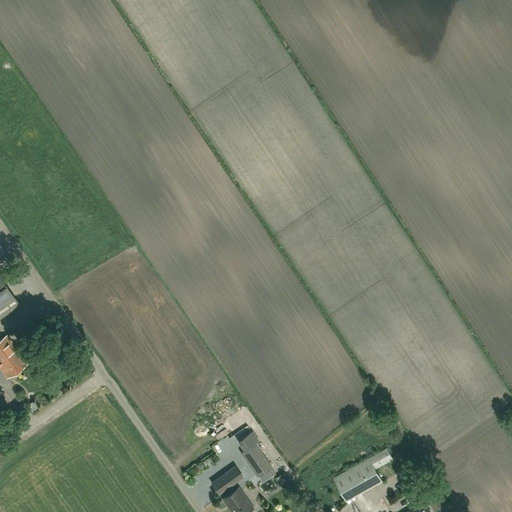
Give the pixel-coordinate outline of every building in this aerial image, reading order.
[(0,316),(19,304),(0,276),(0,316)] [(6,335),(0,339),(0,365),(8,377),(26,364),(6,335)] [(33,401),(28,404),(32,411),(37,408),(33,401)] [(271,466),(245,430),(232,439),(257,475),(271,466)] [(376,468),(393,458),(387,448),(334,478),(347,500),(383,480),(376,468)] [(205,461),(209,468),(216,463),(212,457),(205,461)] [(235,466),(212,482),(219,493),(223,490),(227,495),(222,498),(228,506),(229,505),(234,511),(246,511),(253,508),(238,487),(234,490),(231,485),(242,477),(235,466)] [(435,511),(446,505),(437,492),(433,486),(429,489),(433,495),(427,499),(435,511)] [(430,511),(423,501),(410,510),(406,511),(430,511)]
